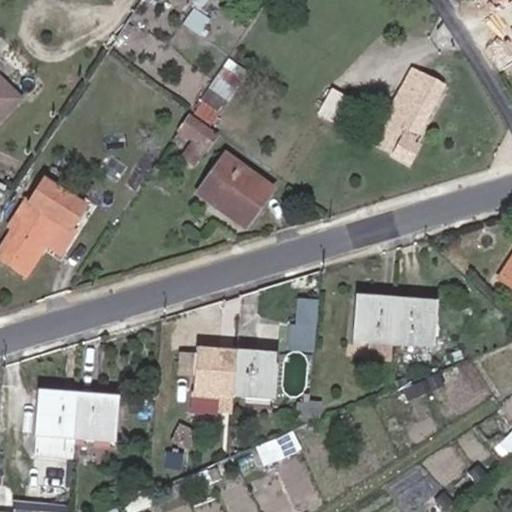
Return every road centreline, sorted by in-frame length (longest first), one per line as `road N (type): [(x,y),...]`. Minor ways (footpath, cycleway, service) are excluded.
road 1 (residential): [(511,188),(0,356)]
road 2 (residential): [(443,0),(511,109)]
